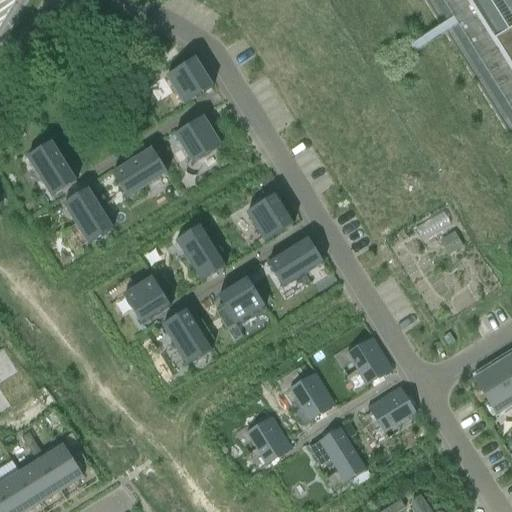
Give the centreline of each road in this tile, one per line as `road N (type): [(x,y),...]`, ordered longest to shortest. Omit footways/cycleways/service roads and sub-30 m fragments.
road 1 (residential): [(126,0),(209,48),(419,388)]
road 2 (residential): [(419,388),(497,511)]
